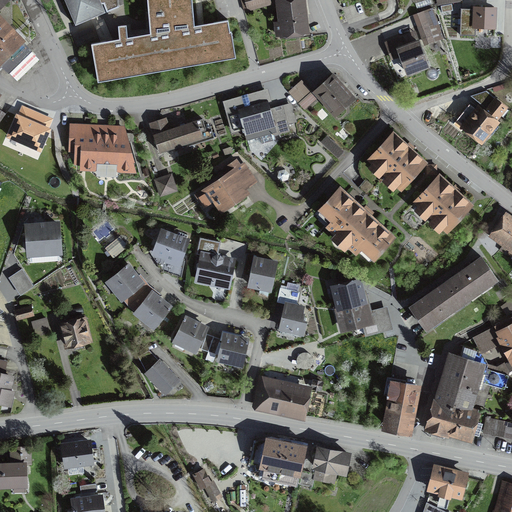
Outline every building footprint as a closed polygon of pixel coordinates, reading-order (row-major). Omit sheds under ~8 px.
[(0,0),(0,9),(9,1),(8,0),(0,0)] [(64,0),(75,25),(105,12),(101,3),(104,3),(107,11),(118,6),(117,0),(64,0)] [(150,0),(153,33),(126,39),(125,25),(120,25),(121,39),(94,44),(100,76),(231,54),(226,21),(193,25),(190,0),(150,0)] [(247,0),(249,8),(269,3),(267,0),(247,0)] [(300,0),(294,0),(281,2),(283,22),(276,23),(277,35),(304,31),(300,0)] [(436,17),(432,8),(417,13),(428,43),(442,38),(435,17),(436,17)] [(476,9),(475,15),(475,25),(493,26),(494,9),(476,9)] [(443,15),(445,22),(457,18),(455,12),(443,15)] [(475,25),(475,15),(466,15),(465,30),(475,30),(475,25)] [(0,67),(1,66),(8,73),(31,50),(0,17),(0,67)] [(390,53),(399,50),(406,69),(415,66),(416,69),(427,65),(418,42),(414,43),(411,33),(386,43),(390,53)] [(351,98),(332,77),(317,91),(336,112),(351,98)] [(290,91),(305,108),(316,98),(301,81),(290,91)] [(290,131),(283,105),(269,108),(265,91),(225,102),(233,130),(242,128),(243,131),(244,131),(247,139),(260,135),(262,143),(275,139),(274,136),(290,131)] [(473,96),(488,108),(495,99),(486,92),(473,96)] [(488,108),(498,116),(500,114),(503,116),(508,110),(505,108),(505,107),(495,99),(488,108)] [(20,117),(18,116),(9,137),(39,149),(48,128),(47,128),(50,119),(23,108),(20,117)] [(498,116),(488,108),(484,113),(478,108),(464,126),(481,139),(495,122),(494,121),(498,116)] [(159,152),(202,138),(203,141),(214,137),(210,126),(205,128),(202,119),(169,130),(165,118),(150,123),(159,152)] [(70,145),(76,145),(75,152),(85,153),(85,163),(90,163),(90,169),(93,169),(97,169),(99,171),(101,173),(104,174),(106,174),(109,174),(111,173),(114,172),(116,170),(120,170),(123,170),(123,165),(129,165),(126,154),(130,155),(124,132),(124,128),(71,126),(71,130),(70,145)] [(384,171),(382,173),(386,177),(388,175),(401,186),(410,177),(411,178),(418,171),(416,169),(423,162),(394,135),(387,142),(385,140),(378,148),(380,150),(371,159),(384,171)] [(327,136),(322,141),(338,157),(343,151),(327,136)] [(205,189),(204,190),(197,195),(204,204),(211,199),(214,197),(221,208),(241,195),(235,188),(240,184),(242,187),(248,183),(240,171),(242,169),(240,166),(236,160),(228,166),(232,172),(229,174),(227,175),(206,190),(205,189)] [(436,165),(427,165),(428,173),(436,173),(436,165)] [(288,179),(289,173),(285,169),(279,170),(277,177),(282,181),(288,179)] [(156,181),(161,195),(176,190),(171,176),(156,181)] [(462,211),(469,204),(440,177),(433,184),(431,183),(424,190),(426,192),(417,202),(430,213),(428,215),(432,219),(434,217),(447,229),(456,219),(457,221),(464,213),(462,211)] [(363,246),(374,256),(392,237),(340,190),(322,209),(333,219),(328,225),(358,252),(363,246)] [(511,220),(506,216),(493,234),(511,247),(511,220)] [(59,251),(57,223),(42,224),(44,252),(59,251)] [(44,252),(42,224),(27,225),(29,253),(44,252)] [(155,251),(165,255),(167,259),(178,263),(179,258),(186,241),(162,232),(155,251)] [(197,253),(203,255),(222,258),(220,255),(217,255),(220,242),(200,238),(197,253)] [(118,241),(117,241),(111,246),(111,247),(110,247),(110,248),(109,249),(109,250),(109,251),(110,252),(110,253),(111,254),(112,255),(113,255),(114,255),(115,255),(116,255),(117,255),(118,254),(124,249),(125,248),(125,247),(125,246),(126,245),(126,244),(125,244),(125,243),(124,242),(124,241),(123,241),(122,240),(121,240),(120,240),(119,240),(118,241)] [(252,275),(256,258),(256,255),(247,253),(242,273),(252,275)] [(232,261),(222,258),(203,255),(201,262),(200,261),(197,263),(196,268),(198,271),(199,272),(198,279),(227,285),(229,278),(230,278),(233,276),(234,271),(232,268),(231,268),(232,261)] [(487,284),(488,284),(496,278),(481,257),(411,307),(426,328),(435,322),(434,321),(455,306),(456,307),(472,295),(472,294),(487,284)] [(256,258),(252,275),(250,285),(269,289),(275,262),(256,258)] [(108,281),(122,298),(142,282),(128,265),(108,281)] [(22,269),(9,277),(21,294),(33,286),(22,269)] [(339,307),(365,305),(359,281),(334,287),(339,307)] [(277,301),(286,304),(295,305),(299,292),(280,288),(277,301)] [(169,306),(152,292),(136,312),(154,326),(169,306)] [(302,307),(295,305),(286,304),(281,328),(302,333),(305,320),(301,320),(303,314),(301,314),(302,307)] [(339,307),(344,329),(362,324),(363,325),(375,322),(373,316),(368,317),(365,305),(339,307)] [(31,306),(16,310),(18,318),(33,315),(31,306)] [(84,346),(83,341),(90,339),(84,315),(68,319),(69,323),(62,325),(67,345),(74,343),(75,349),(84,346)] [(186,317),(175,340),(195,350),(206,327),(186,317)] [(511,317),(496,326),(501,336),(499,337),(511,360),(511,317)] [(45,318),(33,321),(36,334),(49,331),(45,318)] [(492,328),(474,337),(481,351),(499,341),(492,328)] [(201,349),(208,351),(214,336),(207,333),(201,349)] [(247,339),(225,334),(219,359),(241,364),(247,339)] [(221,339),(214,336),(208,351),(215,354),(221,339)] [(478,380),(482,367),(483,364),(473,361),(476,349),(462,345),(459,356),(450,354),(428,428),(445,433),(446,430),(469,437),(477,410),(470,408),(478,380)] [(317,355),(304,352),(302,358),(294,356),(290,374),(271,370),(270,379),(259,376),(253,402),(277,408),(282,385),(305,390),(306,386),(320,389),(322,382),(312,380),(317,355)] [(166,392),(178,380),(159,360),(147,372),(166,392)] [(482,367),(478,380),(503,387),(508,372),(503,363),(494,368),(490,367),(489,370),(482,367)] [(11,377),(2,375),(0,374),(0,401),(8,403),(11,390),(8,389),(11,377)] [(391,380),(385,413),(389,414),(387,426),(408,430),(413,400),(412,400),(415,384),(391,380)] [(282,385),(277,408),(301,414),(306,391),(305,390),(282,385)] [(511,438),(511,423),(507,422),(486,417),(483,432),(504,436),(511,438)] [(303,446),(270,439),(267,449),(264,467),(262,475),(295,482),(303,446)] [(89,441),(63,445),(66,465),(92,462),(90,450),(89,441)] [(264,467),(267,449),(253,446),(249,463),(264,467)] [(29,462),(29,447),(16,447),(17,455),(12,455),(13,464),(0,464),(0,484),(14,484),(25,484),(24,462),(29,462)] [(319,447),(315,466),(321,467),(320,474),(330,477),(332,469),(344,472),(348,453),(319,447)] [(99,449),(90,450),(92,462),(92,467),(101,466),(99,449)] [(434,459),(432,467),(461,474),(463,465),(434,459)] [(435,468),(430,486),(460,494),(465,475),(435,468)] [(204,469),(194,474),(201,487),(205,485),(213,500),(220,496),(212,481),(210,482),(204,469)] [(511,511),(511,484),(502,482),(494,511),(511,511)] [(96,483),(80,486),(81,494),(97,491),(96,483)] [(73,500),(74,511),(102,511),(101,496),(73,500)] [(446,511),(427,502),(423,511),(446,511)]
